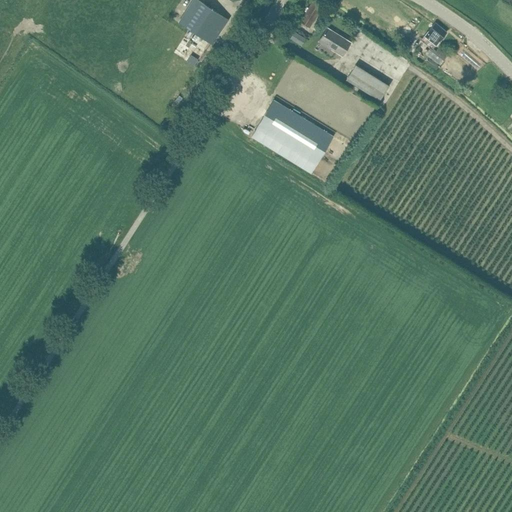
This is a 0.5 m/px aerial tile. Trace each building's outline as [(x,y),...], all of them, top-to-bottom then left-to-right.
[(212,45),(228,19),(198,0),(193,0),(178,23),(212,45)] [(309,27),(321,7),(313,2),(300,22),(309,27)] [(424,19),(421,22),(427,28),(430,25),(424,19)] [(435,22),(424,36),(420,40),(424,43),(427,39),(436,45),(447,32),(435,22)] [(342,56),(351,42),(327,28),(318,42),(342,56)] [(301,46),(306,39),(294,32),(290,38),(301,46)] [(440,65),(444,60),(429,48),(425,54),(440,65)] [(408,55),(404,61),(409,65),(413,59),(408,55)] [(380,100),(389,86),(355,65),(346,79),(380,100)] [(316,163),(333,135),(273,100),(251,137),(278,152),(283,144),(316,163)]
